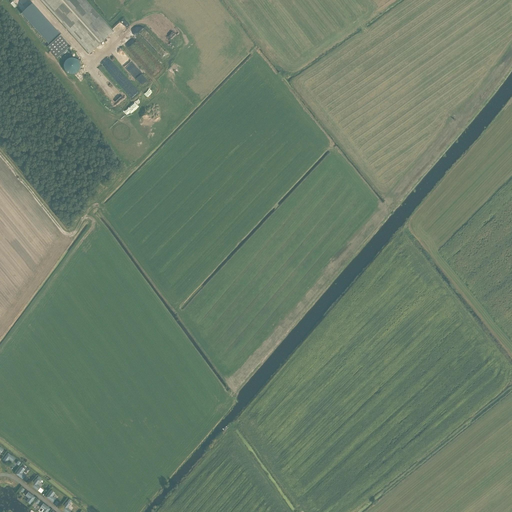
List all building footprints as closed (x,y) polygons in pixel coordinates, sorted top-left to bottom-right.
[(40,0),(90,54),(113,33),(83,0),(40,0)] [(124,32),(121,38),(126,41),(130,32),(128,31),(127,33),(124,32)] [(53,50),(59,57),(71,46),(61,34),(46,48),(50,53),(53,50)] [(80,65),(80,64),(79,62),(78,61),(76,60),(75,59),(73,59),(72,59),(70,59),(69,59),(67,60),(66,61),(65,62),(64,64),(64,65),(64,67),(64,69),(64,70),(65,72),(66,73),(67,74),(69,75),(70,75),(72,75),(73,75),(75,75),(76,74),(78,73),(79,72),(80,70),(80,69),(80,67),(80,65)] [(15,459),(8,454),(3,461),(7,463),(9,460),(12,462),(15,459)] [(25,471),(21,468),(16,475),(23,480),(25,477),(22,474),(25,471)] [(40,482),(36,480),(31,487),(38,492),(41,488),(37,486),(40,482)] [(55,494),(51,491),(46,498),(53,503),(56,500),(53,497),(55,494)] [(35,498),(28,493),(26,497),(29,499),(26,502),(30,505),(35,498)] [(70,506),(67,503),(61,510),(64,511),(70,511),(71,511),(68,509),(70,506)]
